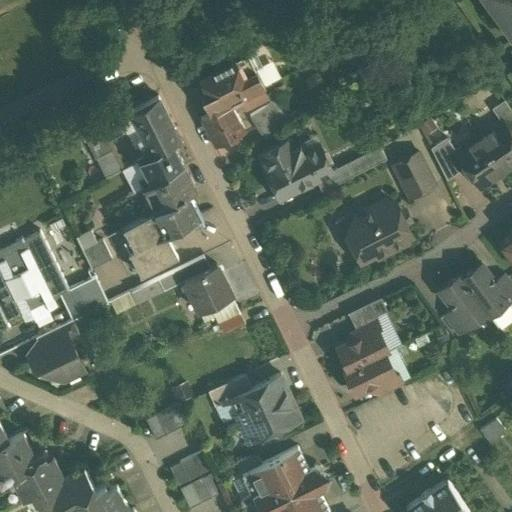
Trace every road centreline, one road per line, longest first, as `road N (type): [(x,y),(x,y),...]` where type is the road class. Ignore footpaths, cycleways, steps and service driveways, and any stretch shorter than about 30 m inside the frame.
road 1 (residential): [(288,328),(148,51),(0,122)]
road 2 (residential): [(288,328),(448,248),(511,200)]
road 3 (residential): [(0,380),(130,440),(169,511)]
road 4 (residential): [(380,511),(288,328)]
